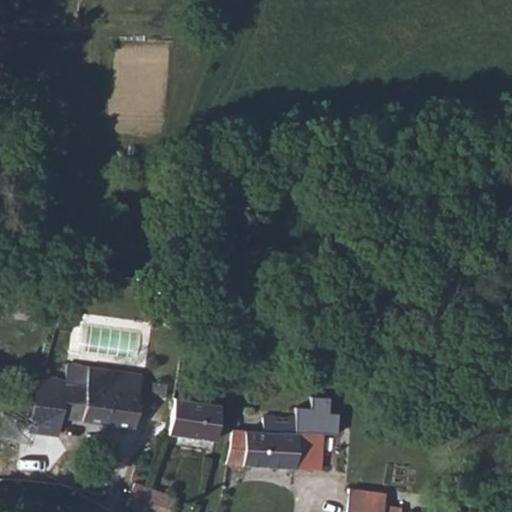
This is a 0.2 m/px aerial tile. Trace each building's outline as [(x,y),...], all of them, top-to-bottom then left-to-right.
[(63,298),(69,281),(30,275),(28,292),(34,293),(63,298)] [(63,298),(34,293),(30,323),(53,326),(58,312),(63,298)] [(72,316),(76,302),(63,298),(58,312),(72,316)] [(72,316),(58,312),(53,326),(68,331),(72,316)] [(65,364),(63,384),(85,386),(87,366),(65,364)] [(48,382),(44,416),(131,428),(139,373),(87,366),(85,386),(63,384),(48,382)] [(231,430),(224,464),(293,469),(293,468),(318,470),(321,433),(335,434),(336,413),(326,412),(327,397),(309,396),(308,408),(294,407),(293,417),(262,416),(261,431),(231,430)] [(164,433),(213,441),(218,404),(174,398),(164,433)] [(149,488),(133,483),(125,507),(139,511),(170,511),(176,498),(149,488)] [(365,511),(367,491),(347,488),(343,511),(365,511)] [(384,493),(367,491),(365,511),(381,511),(382,506),(384,493)]
